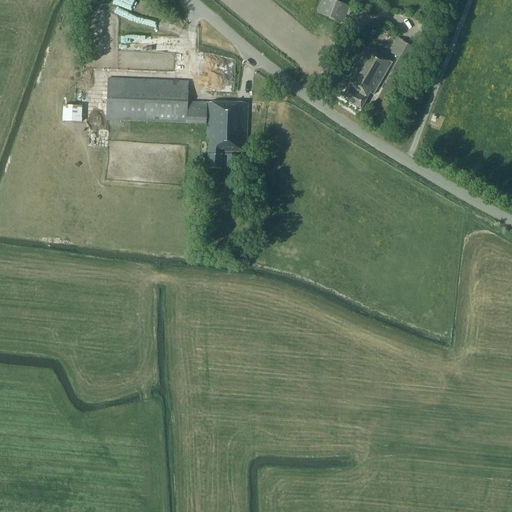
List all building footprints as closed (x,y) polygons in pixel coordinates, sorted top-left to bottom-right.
[(343,22),(349,6),(333,0),(321,0),(317,12),(343,22)] [(402,75),(416,50),(404,43),(405,42),(398,38),(390,53),(399,58),(392,70),(402,75)] [(373,95),(389,68),(392,62),(366,47),(349,77),(352,79),(341,98),(360,109),(370,93),(373,95)] [(245,153),(247,104),(187,101),(188,81),(107,78),(106,119),(186,122),(186,123),(207,124),(206,142),(208,142),(207,168),(221,169),(221,152),(226,152),(226,166),(235,166),(236,152),(245,153)] [(249,124),(259,125),(260,104),(250,104),(249,124)] [(62,125),(82,125),(83,109),(63,109),(62,125)]
